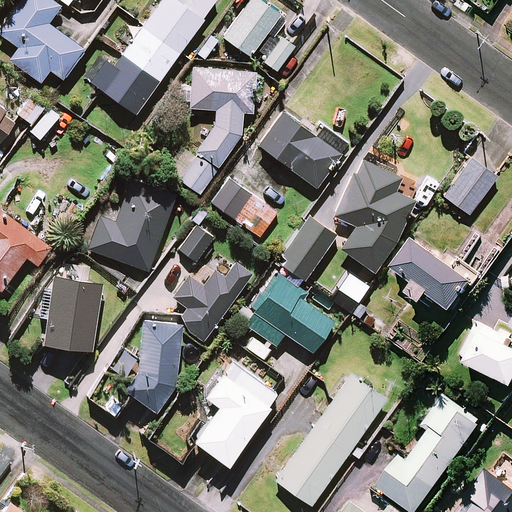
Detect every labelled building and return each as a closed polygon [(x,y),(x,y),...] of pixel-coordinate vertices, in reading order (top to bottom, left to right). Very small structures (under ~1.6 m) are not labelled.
[(59,3),(55,0),(17,0),(0,25),(0,31),(18,45),(9,57),(40,79),(49,67),(61,76),(83,46),(47,20),(59,3)] [(213,0),(158,0),(114,62),(106,56),(90,79),(135,111),(213,0)] [(285,16),(262,0),(246,0),(222,33),(248,52),(267,27),(273,32),(285,16)] [(293,43),(281,34),(263,59),(275,68),(293,43)] [(183,143),(165,168),(199,191),(216,165),(240,130),(242,108),(249,109),(253,70),(192,64),(188,104),(215,107),(213,123),(195,150),(183,143)] [(45,100),(31,91),(17,112),(31,121),(45,100)] [(0,135),(15,114),(0,103),(0,135)] [(313,132),(283,109),(258,141),(312,182),(340,145),(316,127),(313,132)] [(397,174),(365,154),(330,210),(354,224),(340,248),(374,269),(418,197),(392,182),(397,174)] [(496,174),(469,155),(443,193),(469,212),(496,174)] [(175,193),(130,176),(115,218),(99,213),(87,247),(148,269),(175,193)] [(276,210),(227,176),(211,200),(259,234),(276,210)] [(49,244),(0,207),(0,286),(25,253),(36,261),(49,244)] [(333,231),(309,214),(278,258),(303,275),(333,231)] [(212,235),(196,223),(179,246),(195,258),(212,235)] [(471,283),(416,241),(394,270),(415,285),(408,294),(422,305),(429,295),(450,311),(471,283)] [(233,262),(225,272),(216,266),(203,283),(189,273),(172,294),(186,304),(178,314),(204,333),(248,273),(233,262)] [(305,289),(272,267),(237,317),(274,343),(283,330),(310,348),(332,318),(300,296),(305,289)] [(101,278),(53,271),(51,287),(44,286),(40,312),(46,313),(42,338),(91,345),(101,278)] [(181,320),(145,316),(136,367),(123,385),(154,407),(175,378),(181,320)] [(511,336),(497,329),(492,339),(481,334),(466,365),(511,387),(511,349),(510,348),(511,345),(511,336)] [(135,353),(123,346),(111,365),(123,372),(135,353)] [(276,391),(229,358),(204,393),(218,403),(194,437),(226,460),(276,391)] [(386,398),(350,372),(274,476),(309,502),(386,398)] [(389,511),(369,511),(356,502),(348,511),(424,511),(425,511),(423,510),(485,425),(447,397),(425,427),(432,432),(410,463),(402,457),(385,482),(381,488),(398,501),(389,511)] [(511,511),(511,489),(489,472),(459,511),(511,511)] [(19,511),(5,502),(0,509),(0,511),(19,511)]
